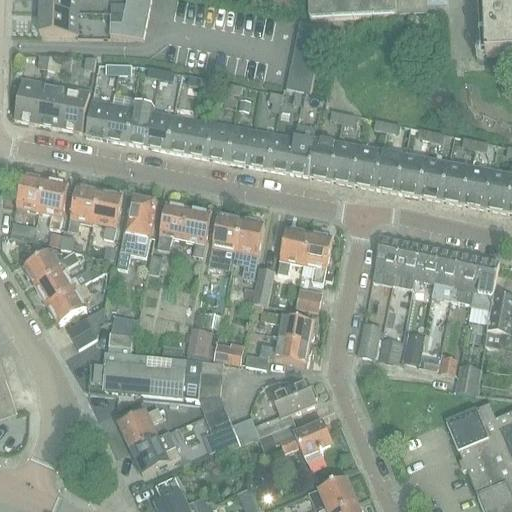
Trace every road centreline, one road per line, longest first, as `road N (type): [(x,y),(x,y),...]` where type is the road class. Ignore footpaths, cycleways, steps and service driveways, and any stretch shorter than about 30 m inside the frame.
road 1 (residential): [(0,144),(364,217)]
road 2 (residential): [(390,511),(329,369),(364,217)]
road 3 (residential): [(27,496),(61,420),(0,301)]
road 4 (residential): [(364,217),(511,244)]
